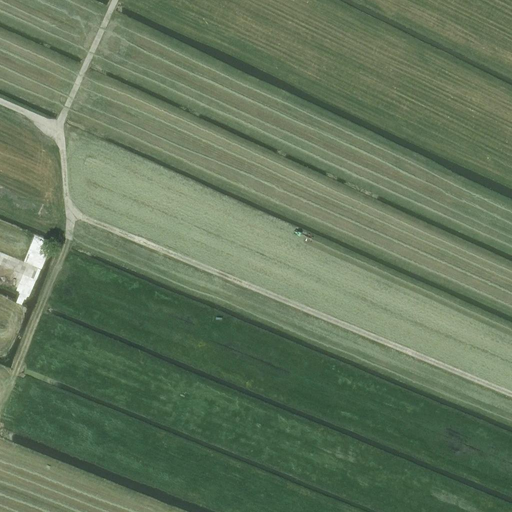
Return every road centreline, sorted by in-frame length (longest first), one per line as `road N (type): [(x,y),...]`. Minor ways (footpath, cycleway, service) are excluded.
road 1 (track): [(68,211),(511,392)]
road 2 (track): [(0,102),(57,127),(69,237),(0,412)]
road 3 (track): [(57,127),(117,0)]
